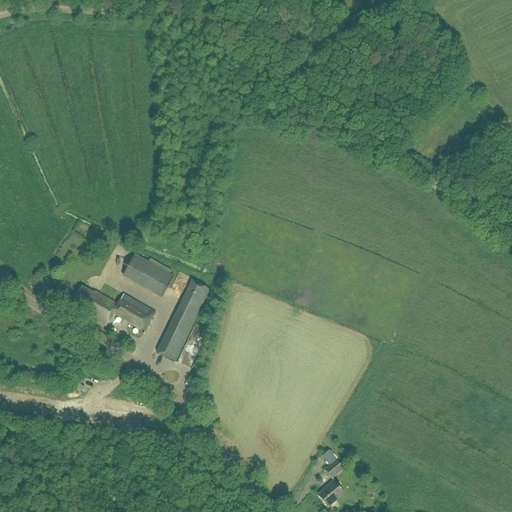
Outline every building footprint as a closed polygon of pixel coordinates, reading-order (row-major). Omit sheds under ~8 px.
[(134,255),(122,278),(160,299),(172,276),(134,255)] [(176,312),(156,355),(173,363),(194,321),(209,290),(191,281),(176,312)] [(82,287),(72,303),(85,310),(83,312),(106,326),(113,315),(118,306),(94,292),(93,293),(82,287)] [(124,296),(118,306),(113,315),(144,332),(155,314),(124,296)] [(324,470),(332,480),(343,470),(335,461),(336,460),(328,451),(322,457),(329,466),(324,470)] [(321,475),(325,469),(319,465),(315,471),(321,475)] [(326,488),(320,494),(317,496),(327,508),(344,494),(334,481),(326,488)]
